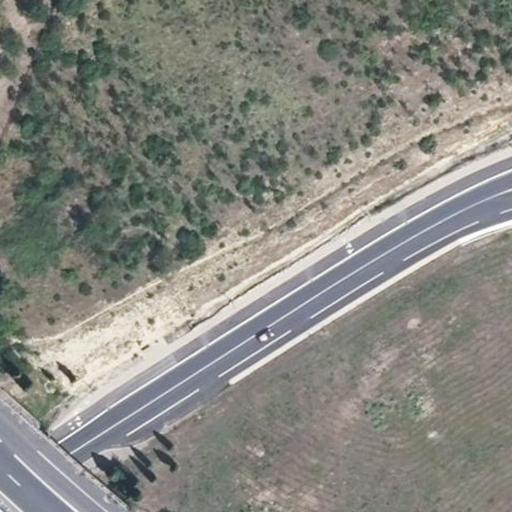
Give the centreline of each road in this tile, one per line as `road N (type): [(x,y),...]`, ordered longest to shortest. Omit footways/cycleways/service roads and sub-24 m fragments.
road 1 (tertiary): [(452,213),(0,499)]
road 2 (trunk): [(108,511),(0,414)]
